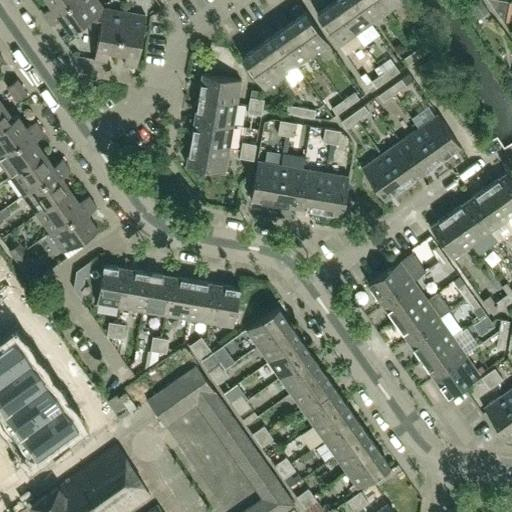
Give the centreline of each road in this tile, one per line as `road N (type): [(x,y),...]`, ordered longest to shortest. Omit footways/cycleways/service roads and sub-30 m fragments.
road 1 (unknown): [(0,505),(102,438),(131,429),(150,438),(189,511)]
road 2 (residential): [(308,285),(507,154)]
road 3 (residential): [(122,376),(56,273),(142,217)]
road 4 (residential): [(445,459),(418,439),(308,285)]
road 5 (residential): [(90,143),(149,101),(183,34),(237,0)]
road 6 (residential): [(308,285),(281,259),(165,232),(142,217)]
road 7 (residential): [(90,143),(0,12)]
